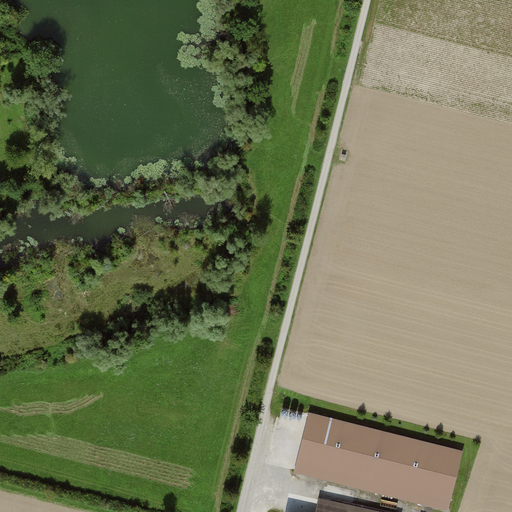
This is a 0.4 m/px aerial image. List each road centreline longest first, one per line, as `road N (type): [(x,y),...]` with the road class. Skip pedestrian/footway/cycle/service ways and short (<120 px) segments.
road 1 (track): [(367,0),(241,511)]
road 2 (track): [(421,511),(252,468)]
